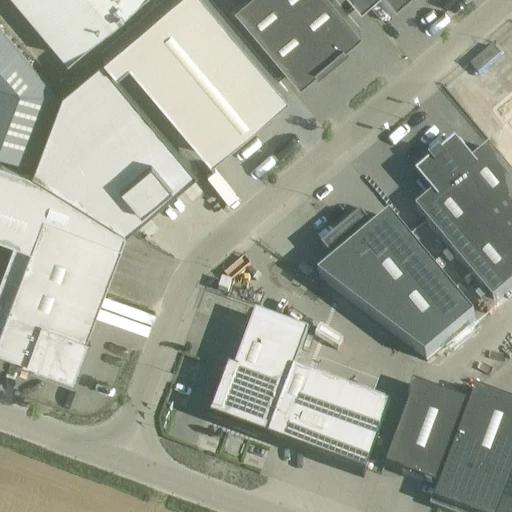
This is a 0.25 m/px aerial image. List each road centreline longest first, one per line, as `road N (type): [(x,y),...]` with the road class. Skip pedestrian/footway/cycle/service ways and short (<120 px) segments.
road 1 (unclassified): [(120,461),(179,288),(200,257),(507,0)]
road 2 (unclassified): [(256,511),(120,461)]
road 3 (unclassified): [(120,461),(0,417)]
